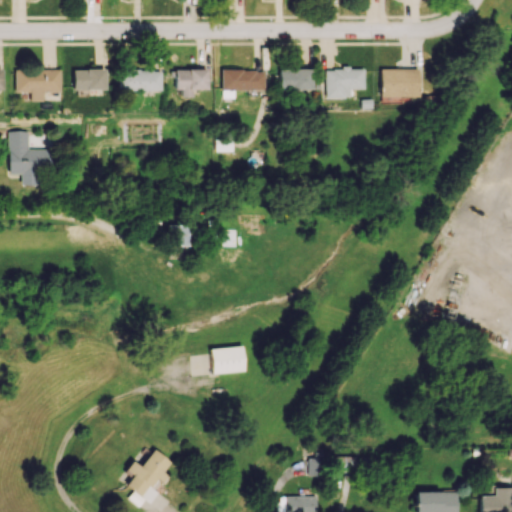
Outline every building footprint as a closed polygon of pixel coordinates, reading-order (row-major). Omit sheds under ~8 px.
[(276,69),(277,90),(309,89),(309,68),(276,69)] [(361,88),(362,68),(323,68),(323,97),(347,98),(347,88),(361,88)] [(416,68),(378,69),(378,96),(416,96),(416,68)] [(58,69),(12,70),(13,92),(21,92),(21,101),(40,101),(40,92),(58,91),(58,69)] [(103,69),(71,69),(71,89),(103,89),(103,69)] [(172,69),(173,89),(178,89),(179,96),(190,96),(190,89),(205,89),(205,69),(172,69)] [(262,70),(219,69),(219,89),(262,90),(262,70)] [(159,70),(116,70),(117,90),(159,89),(159,70)] [(6,174),(18,173),(18,185),(39,185),(39,176),(50,176),(50,149),(27,149),(26,131),(5,131),(6,174)] [(213,151),(231,151),(231,139),(213,140),(213,151)] [(208,347),(209,372),(241,371),(240,346),(208,347)] [(124,484),(139,496),(147,484),(149,486),(155,478),(161,482),(166,476),(161,472),(168,462),(151,449),(138,466),(130,460),(124,470),(131,475),(124,484)] [(306,475),(320,475),(320,458),(306,458),(306,475)] [(510,511),(510,487),(491,487),(491,495),(477,495),(477,511),(510,511)] [(412,492),(412,511),(454,511),(454,491),(412,492)] [(283,511),(315,511),(315,496),(283,496),(283,511)]
